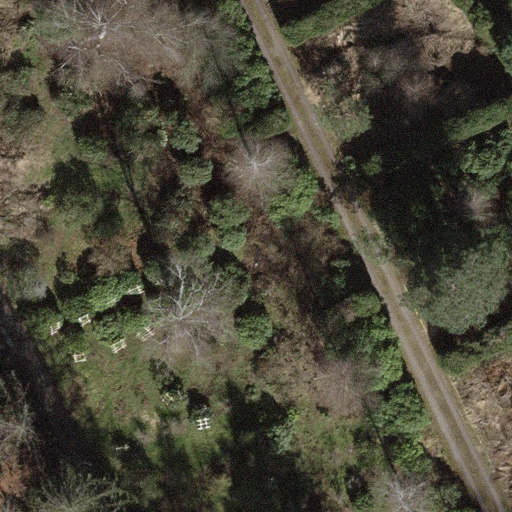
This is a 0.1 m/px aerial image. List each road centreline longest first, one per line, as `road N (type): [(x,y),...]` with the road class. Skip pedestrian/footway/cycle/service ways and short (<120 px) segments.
road 1 (track): [(507,511),(254,0)]
road 2 (track): [(113,511),(0,285)]
